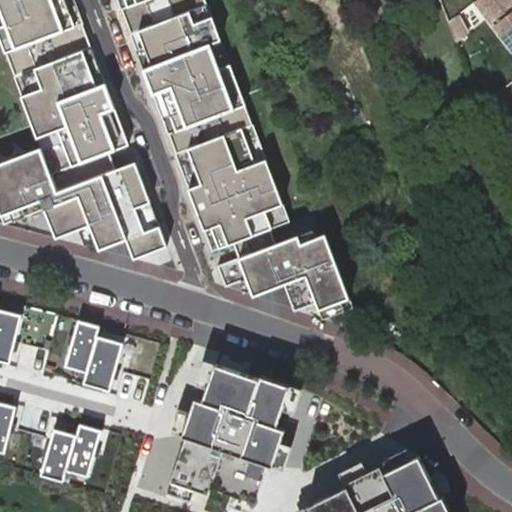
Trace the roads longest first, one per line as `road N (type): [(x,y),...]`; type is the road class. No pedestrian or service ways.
road 1 (residential): [(184,302),(330,348),(402,383),(490,473),(511,485)]
road 2 (residential): [(90,0),(169,182),(168,205),(193,273),(184,302)]
road 3 (unknown): [(248,511),(346,469),(419,401)]
road 4 (residential): [(0,252),(184,302)]
